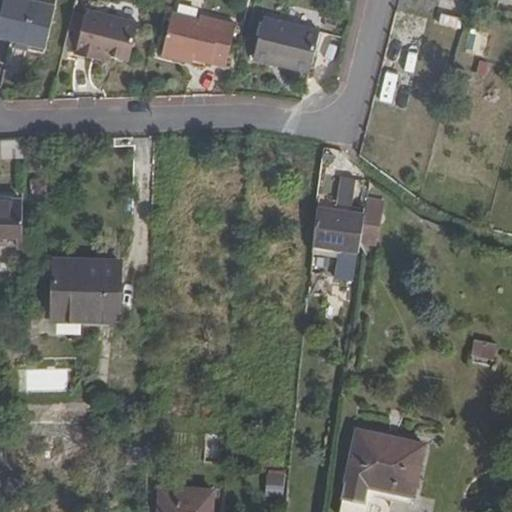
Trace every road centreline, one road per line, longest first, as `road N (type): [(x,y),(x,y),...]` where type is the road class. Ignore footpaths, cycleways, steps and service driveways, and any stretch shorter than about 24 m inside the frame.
road 1 (residential): [(0,121),(333,121),(355,94),(378,0)]
road 2 (track): [(112,344),(111,367),(71,445),(79,511)]
